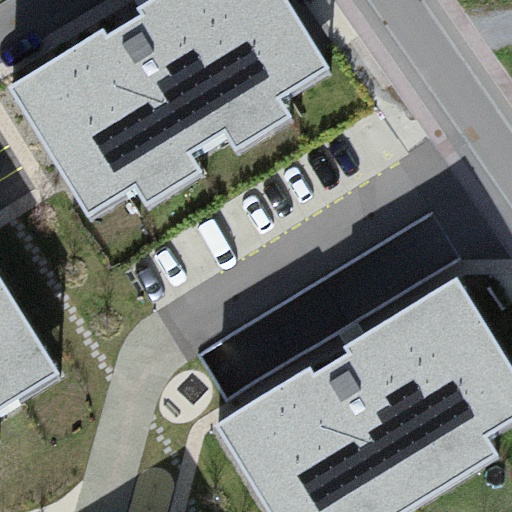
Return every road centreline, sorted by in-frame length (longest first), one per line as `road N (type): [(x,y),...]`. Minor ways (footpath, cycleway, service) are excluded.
road 1 (residential): [(477,254),(311,0)]
road 2 (unclassified): [(379,0),(511,185)]
